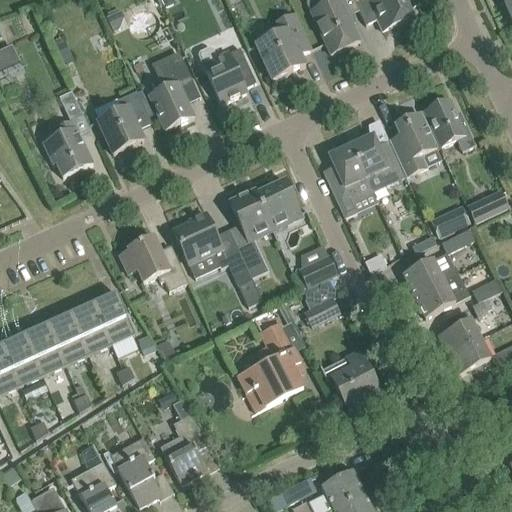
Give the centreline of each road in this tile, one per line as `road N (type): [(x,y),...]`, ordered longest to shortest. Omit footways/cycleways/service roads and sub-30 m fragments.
road 1 (residential): [(427,429),(285,130)]
road 2 (residential): [(0,260),(285,130)]
road 3 (residential): [(209,511),(301,463),(427,429)]
road 4 (residential): [(285,130),(474,41)]
